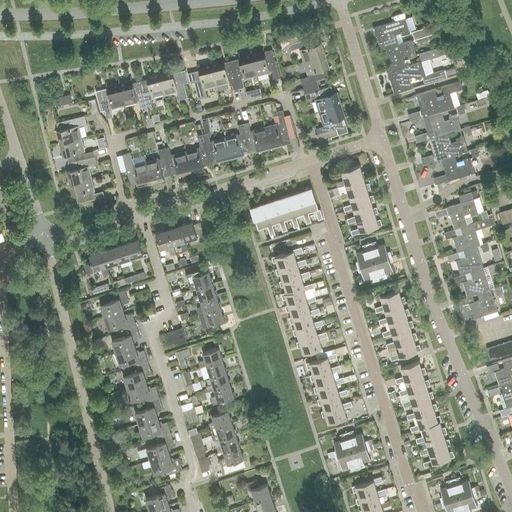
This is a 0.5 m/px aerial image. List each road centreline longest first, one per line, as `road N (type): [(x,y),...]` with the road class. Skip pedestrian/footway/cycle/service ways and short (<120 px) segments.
road 1 (residential): [(423,511),(309,161)]
road 2 (residential): [(192,511),(185,480),(192,467),(148,329),(167,303),(143,222),(133,213)]
road 3 (residential): [(511,490),(405,213)]
road 4 (unclassified): [(110,511),(44,235)]
road 5 (residential): [(309,161),(294,110),(279,93),(112,138)]
road 6 (unclassified): [(0,14),(225,0)]
road 7 (residential): [(14,511),(0,291)]
road 8 (residential): [(133,213),(309,161)]
road 9 (residential): [(405,213),(485,176),(511,199)]
